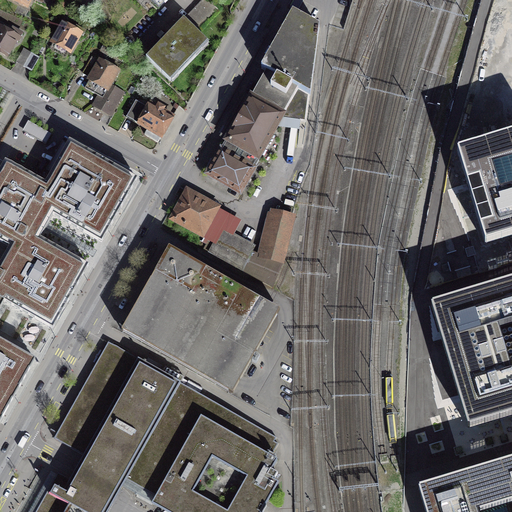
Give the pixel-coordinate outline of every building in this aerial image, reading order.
[(64,0),(63,0),(60,4),(68,11),(72,6),(64,0)] [(203,0),(182,22),(144,62),(169,86),(207,46),(195,34),(218,9),(207,0),(203,0)] [(303,0),(294,0),(294,2),(290,8),(297,12),(303,0)] [(319,28),(293,13),(262,69),(266,71),(298,89),(310,96),(319,28)] [(0,28),(0,51),(8,56),(19,37),(1,27),(0,28)] [(81,37),(65,28),(54,49),(70,58),(81,37)] [(106,42),(101,50),(117,59),(121,50),(106,42)] [(24,66),(31,53),(24,49),(16,62),(24,66)] [(32,70),(38,57),(31,53),(24,66),(32,70)] [(90,83),(103,91),(93,109),(112,120),(126,96),(114,89),(123,74),(102,62),(90,83)] [(298,89),(266,71),(221,150),(254,169),(260,158),(259,158),(298,89)] [(136,128),(161,141),(171,122),(162,117),(164,114),(156,109),(155,112),(147,108),(136,128)] [(54,134),(33,122),(28,130),(49,143),(54,134)] [(511,131),(458,149),(487,242),(511,234),(511,131)] [(0,299),(4,302),(53,329),(89,266),(39,238),(45,230),(47,226),(49,222),(53,215),(102,243),(137,180),(69,141),(45,184),(5,162),(0,170),(0,242),(9,248),(0,263),(0,299)] [(240,193),(254,169),(221,150),(207,174),(240,193)] [(230,215),(187,191),(172,219),(213,242),(218,233),(222,231),(230,215)] [(293,219),(272,214),(262,255),(283,260),(293,219)] [(93,257),(97,250),(49,222),(47,226),(45,230),(93,257)] [(241,270),(252,251),(243,247),(245,244),(238,240),(236,243),(220,234),(209,253),(241,270)] [(268,305),(169,249),(146,289),(127,323),(122,332),(232,394),(238,385),(280,311),(268,305)] [(241,270),(272,287),(283,260),(262,255),(252,251),(241,270)] [(511,280),(431,305),(468,428),(511,414),(511,280)] [(0,422),(35,360),(0,340),(0,422)] [(84,455),(126,479),(135,484),(184,511),(239,511),(251,492),(262,498),(273,479),(274,479),(278,473),(272,470),(277,460),(271,456),(278,444),(274,441),(276,437),(108,343),(54,438),(84,455)] [(126,479),(84,455),(76,470),(70,480),(58,473),(53,483),(36,511),(107,511),(118,494),(126,479)] [(511,511),(511,457),(418,486),(426,511),(511,511)]
